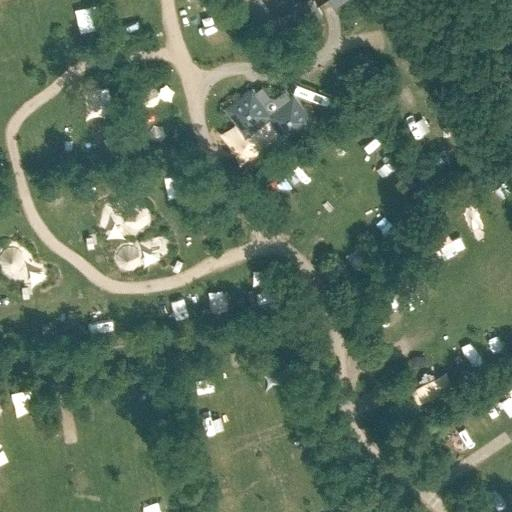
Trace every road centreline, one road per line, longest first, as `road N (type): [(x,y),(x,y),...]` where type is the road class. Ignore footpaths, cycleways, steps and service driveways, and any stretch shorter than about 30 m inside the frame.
road 1 (track): [(272,240),(148,287),(102,280),(49,242),(25,204),(14,126),(72,73)]
road 2 (track): [(333,320),(73,355),(59,370),(69,438)]
